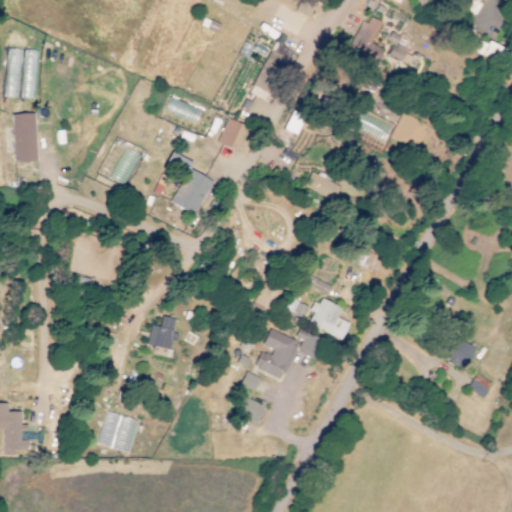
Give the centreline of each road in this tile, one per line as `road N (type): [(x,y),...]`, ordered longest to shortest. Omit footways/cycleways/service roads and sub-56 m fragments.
road 1 (residential): [(35,411),(37,216),(49,203),(76,203),(174,242),(197,241),(302,59),(352,0)]
road 2 (residential): [(281,511),(511,104)]
road 3 (residential): [(315,449),(278,434),(274,417),(300,358)]
